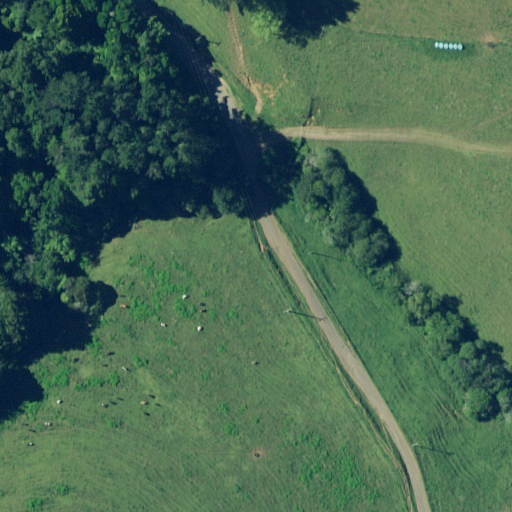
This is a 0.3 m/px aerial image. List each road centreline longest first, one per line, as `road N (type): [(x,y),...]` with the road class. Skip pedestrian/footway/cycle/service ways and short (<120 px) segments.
road 1 (residential): [(210,96),(272,248),(389,458),(402,511)]
road 2 (track): [(210,96),(116,0)]
